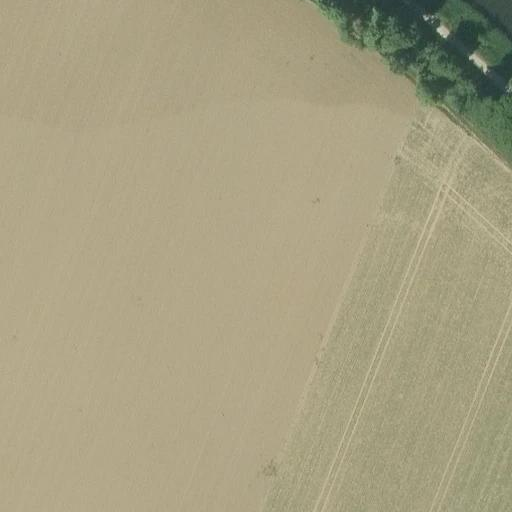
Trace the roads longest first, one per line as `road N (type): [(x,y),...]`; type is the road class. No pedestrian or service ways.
road 1 (track): [(290,0),(367,48),(511,181)]
road 2 (track): [(511,91),(405,0)]
